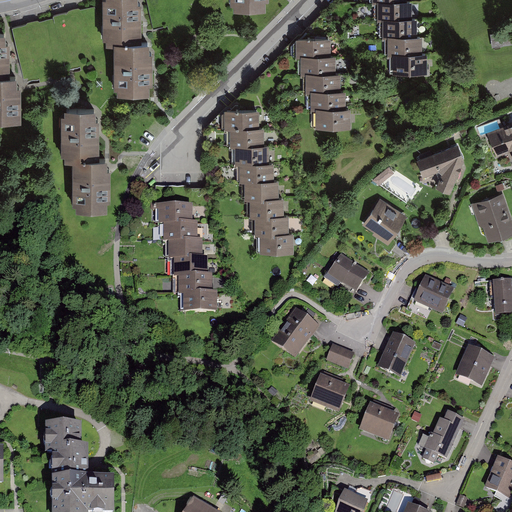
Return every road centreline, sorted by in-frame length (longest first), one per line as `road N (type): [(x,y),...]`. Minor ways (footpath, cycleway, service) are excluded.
road 1 (residential): [(511,262),(420,259),(397,278),(372,331),(345,329)]
road 2 (residential): [(179,151),(183,128),(310,0)]
road 3 (residential): [(511,364),(453,493)]
